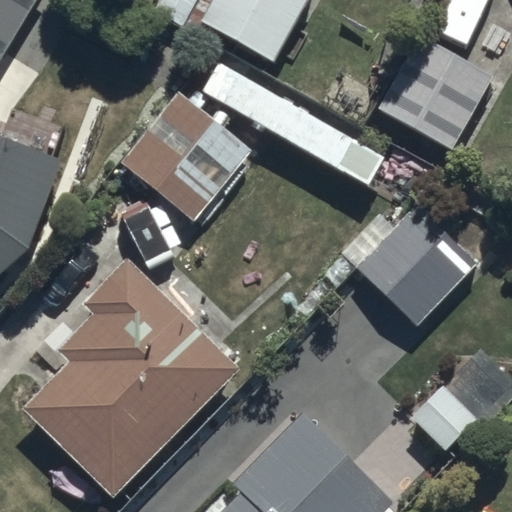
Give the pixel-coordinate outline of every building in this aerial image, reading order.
[(0,0),(0,61),(36,0),(0,0)] [(203,24),(270,64),(306,0),(156,0),(149,12),(194,38),(203,24)] [(419,38),(376,109),(451,152),(492,79),(419,38)] [(218,63),(200,91),(367,188),(384,159),(218,63)] [(175,92),(117,165),(192,224),(249,154),(221,132),(231,120),(194,91),(186,100),(175,92)] [(0,276),(28,251),(60,163),(52,160),(63,129),(11,111),(6,125),(0,122),(0,276)] [(412,208),(352,270),(416,328),(474,265),(412,208)] [(67,362),(20,411),(111,499),(237,369),(126,261),(82,306),(90,314),(55,350),(67,362)] [(465,368),(408,422),(439,455),(497,401),(465,368)] [(239,496),(221,511),(386,511),(390,508),(303,417),(230,487),(239,496)]
